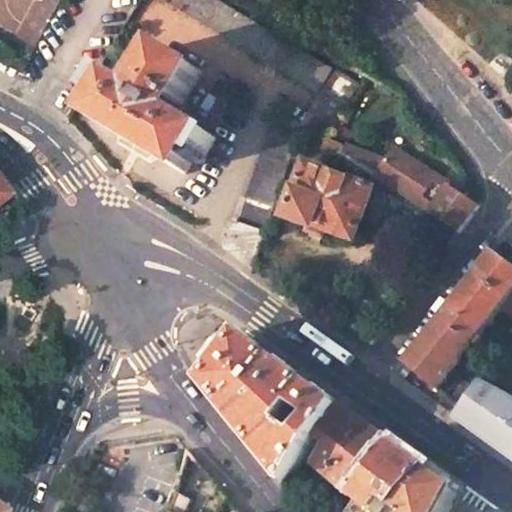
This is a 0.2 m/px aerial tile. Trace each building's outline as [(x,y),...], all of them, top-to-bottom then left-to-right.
[(325,68),(216,0),(165,0),(311,92),(325,68)] [(103,99),(91,118),(186,174),(197,155),(204,159),(216,138),(165,107),(170,98),(182,105),(202,72),(162,48),(137,91),(109,74),(96,95),(103,99)] [(491,66),(509,83),(511,79),(511,61),(504,53),(491,66)] [(353,85),(329,71),(309,110),(333,124),(353,85)] [(278,124),(302,132),(304,129),(304,125),(283,112),(278,124)] [(266,233),(302,132),(278,124),(273,122),(238,224),(266,233)] [(462,194),(450,186),(446,192),(439,186),(442,181),(394,151),(387,163),(346,148),(340,156),(432,214),(460,232),(480,206),(462,194)] [(309,169),(291,221),(315,229),(316,227),(356,241),(373,191),(309,169)] [(266,233),(238,224),(230,221),(224,239),(227,249),(253,270),(266,233)] [(511,265),(495,253),(445,317),(476,341),(503,307),(511,294),(511,265)] [(511,314),(511,294),(503,307),(511,314)] [(476,341),(445,317),(409,364),(440,389),(468,351),(476,341)] [(287,367),(241,334),(205,384),(288,486),(319,437),(339,405),(287,367)] [(511,364),(508,363),(497,382),(511,387),(511,364)] [(440,389),(409,364),(400,376),(458,418),(464,410),(453,400),(440,389)] [(470,374),(453,400),(464,410),(497,382),(470,374)] [(458,418),(511,456),(511,385),(497,382),(464,410),(458,418)] [(396,446),(339,405),(319,437),(330,447),(318,466),(357,499),(396,446)] [(444,511),(456,489),(396,446),(357,499),(372,511),(388,511),(391,509),(395,511),(444,511)] [(222,511),(229,500),(208,474),(188,450),(178,485),(168,511),(222,511)] [(372,511),(357,499),(348,511),(372,511)]
